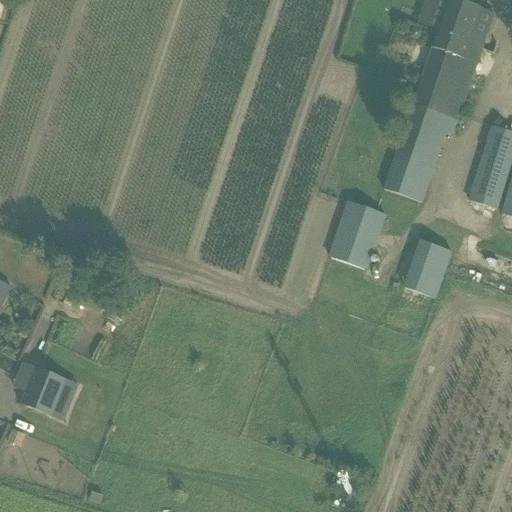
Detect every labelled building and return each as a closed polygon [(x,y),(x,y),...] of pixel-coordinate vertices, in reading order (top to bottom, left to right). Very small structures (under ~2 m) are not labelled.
[(450,0),(422,81),(466,96),(487,37),(495,15),(481,10),(451,0),(450,0)] [(422,81),(408,122),(452,138),(466,96),(422,81)] [(499,212),(511,167),(511,134),(491,128),(469,203),(499,212)] [(370,129),(365,148),(381,152),(386,133),(370,129)] [(398,152),(395,160),(392,169),(384,192),(423,205),(436,165),(398,152)] [(511,180),(497,230),(511,234),(511,180)] [(350,205),(330,259),(366,272),(386,217),(350,205)] [(453,255),(451,255),(420,243),(403,290),(437,302),(453,255)] [(0,310),(11,291),(0,283),(0,310)] [(22,406),(53,419),(66,383),(37,370),(29,388),(22,406)] [(12,431),(7,443),(21,449),(26,437),(12,431)]
